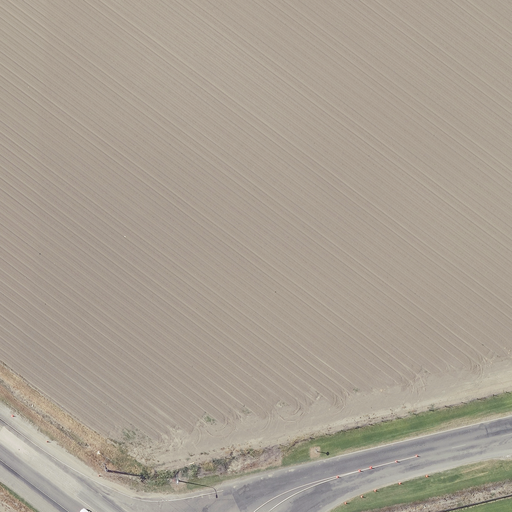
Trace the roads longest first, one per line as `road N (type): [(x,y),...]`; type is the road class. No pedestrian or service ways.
road 1 (unclassified): [(511,441),(318,488),(262,511)]
road 2 (trunk): [(97,511),(0,439)]
